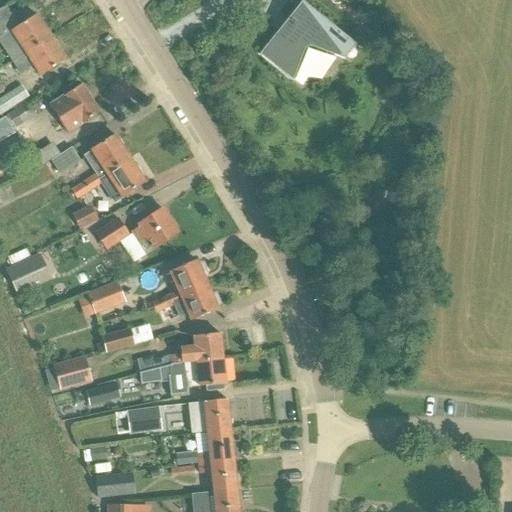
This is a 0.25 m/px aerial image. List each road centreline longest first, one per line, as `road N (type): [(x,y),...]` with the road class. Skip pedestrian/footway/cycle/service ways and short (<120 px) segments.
road 1 (tertiary): [(329,432),(321,377),(275,245),(120,0)]
road 2 (residential): [(511,433),(435,425),(329,432)]
